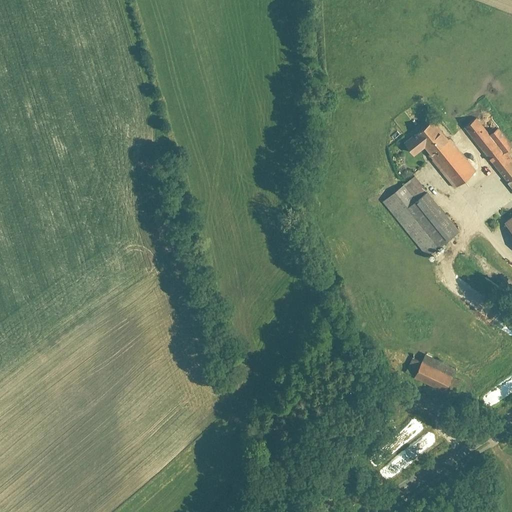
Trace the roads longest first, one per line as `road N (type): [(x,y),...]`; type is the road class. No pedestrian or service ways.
road 1 (track): [(122,0),(257,451),(302,511)]
road 2 (tertiary): [(374,511),(511,421)]
